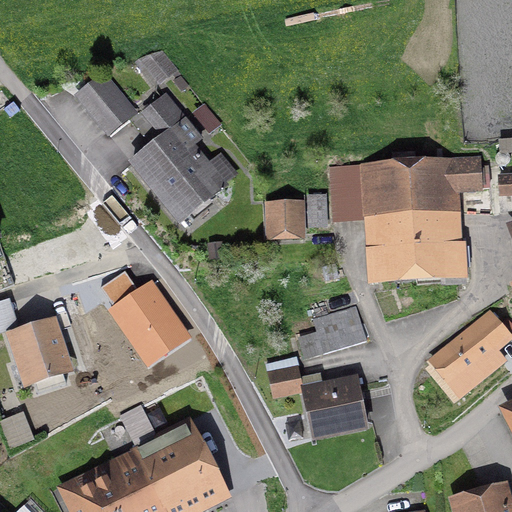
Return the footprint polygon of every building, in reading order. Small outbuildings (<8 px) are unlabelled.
[(153,90),(178,71),(164,52),(134,61),(153,90)] [(138,114),(105,73),(75,98),(107,138),(138,114)] [(174,82),(182,92),(191,86),(182,76),(174,82)] [(151,146),(128,164),(179,227),(228,187),(226,184),(239,175),(221,153),(210,162),(196,145),(203,139),(166,93),(131,121),(151,146)] [(193,115),(209,135),(221,125),(205,105),(193,115)] [(511,154),(511,139),(499,141),(500,156),(511,154)] [(460,195),(483,194),(481,157),(416,161),(416,152),(391,153),(392,162),(360,164),(360,166),(330,168),(333,225),(364,223),(368,288),(441,284),(441,288),(467,286),(467,281),(468,281),(466,243),(463,243),(460,195)] [(511,174),(498,176),(501,213),(511,212),(511,174)] [(308,230),(328,229),(327,195),(307,196),(308,230)] [(266,242),(306,241),(305,202),(264,203),(266,242)] [(225,259),(223,243),(207,245),(210,261),(225,259)] [(0,333),(19,328),(10,300),(0,303),(0,333)] [(104,312),(109,320),(120,314),(115,306),(104,312)] [(297,338),(304,361),(367,343),(356,306),(312,320),(316,333),(297,338)] [(427,361),(460,401),(508,362),(499,352),(511,341),(511,336),(490,310),(427,361)] [(75,373),(57,318),(6,335),(25,390),(75,373)] [(273,401),(302,395),(301,387),(323,383),(321,374),(301,378),(297,358),(266,365),(273,401)] [(323,383),(301,387),(302,395),(312,444),(370,433),(358,376),(323,383)] [(511,401),(498,408),(511,436),(511,401)] [(136,448),(130,451),(130,452),(57,488),(69,511),(206,511),(231,500),(191,417),(156,434),(142,405),(120,416),(136,448)] [(35,439),(24,412),(0,422),(0,423),(11,450),(35,439)] [(452,511),(511,511),(511,500),(507,483),(448,499),(452,511)] [(19,511),(43,511),(32,500),(19,511)]
